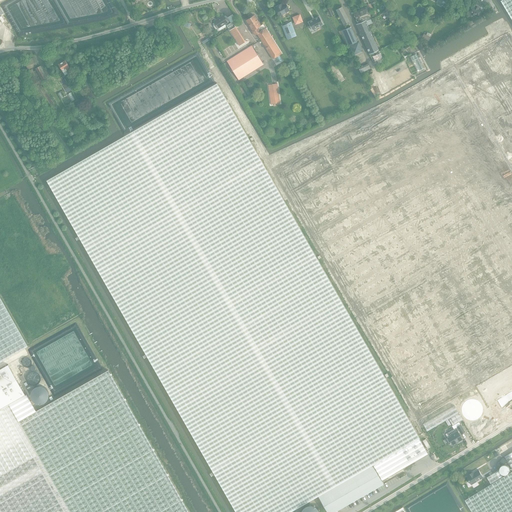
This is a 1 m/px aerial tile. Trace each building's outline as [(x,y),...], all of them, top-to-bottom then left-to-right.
[(511,0),(502,0),(501,1),(511,18),(511,0)] [(281,4),(274,7),(275,8),(274,9),(278,16),(289,10),(285,3),(282,5),(281,4)] [(478,9),(474,7),(470,5),(467,11),(479,17),(482,11),(478,9)] [(330,17),(334,15),(330,6),(325,8),(330,17)] [(344,25),(349,22),(342,7),(336,10),(344,25)] [(369,54),(378,50),(366,21),(370,19),(366,9),(355,14),(359,23),(356,24),(369,54)] [(215,30),(218,28),(229,21),(227,17),(224,15),(223,16),(223,15),(219,18),(214,22),(214,23),(213,24),(213,26),(215,30)] [(255,35),(257,34),(273,59),(281,53),(265,28),(260,31),(257,27),(260,26),(254,15),(253,16),(252,15),(249,17),(250,18),(245,21),(252,31),(252,30),(255,35)] [(307,21),(311,29),(322,23),(318,15),(307,21)] [(290,22),(281,25),(287,39),(296,36),(290,22)] [(239,45),(244,42),(235,27),(230,30),(239,45)] [(348,45),(357,41),(350,27),(341,30),(348,45)] [(388,102),(272,170),(418,419),(475,386),(511,364),(511,34),(510,31),(441,71),(433,75),(388,102)] [(421,38),(428,41),(431,37),(429,36),(431,34),(427,32),(426,35),(423,33),(421,38)] [(353,55),(362,51),(358,41),(349,45),(353,55)] [(239,80),(263,64),(251,46),(227,61),(239,80)] [(416,54),(410,57),(418,72),(423,69),(416,54)] [(28,70),(37,66),(34,57),(24,61),(28,70)] [(68,73),(67,70),(70,68),(65,60),(58,64),(62,70),(65,75),(68,73)] [(369,65),(359,69),(360,73),(361,73),(370,69),(369,65)] [(42,80),(47,78),(40,66),(35,68),(42,80)] [(54,117),(59,113),(40,83),(42,83),(35,70),(33,71),(32,69),(27,71),(32,80),(30,82),(33,87),(37,85),(38,88),(36,89),(54,117)] [(66,93),(71,90),(65,79),(60,82),(66,93)] [(271,104),(275,104),(280,103),(277,83),(268,85),(271,104)] [(88,157),(46,180),(148,359),(211,469),(235,511),(289,511),(318,496),(373,465),(381,480),(428,454),(289,210),(217,84),(194,97),(125,135),(88,157)] [(0,361),(27,346),(0,298),(0,361)] [(511,364),(475,386),(487,407),(511,392),(511,364)] [(8,365),(0,369),(0,409),(9,404),(18,421),(36,411),(26,394),(25,395),(8,365)] [(0,409),(0,511),(188,511),(108,370),(36,411),(18,421),(9,404),(0,409)] [(423,424),(427,431),(449,418),(453,425),(462,420),(454,405),(423,424)] [(464,432),(460,425),(457,427),(448,433),(448,435),(449,437),(447,438),(452,445),(456,443),(456,442),(458,440),(458,441),(461,439),(458,433),(460,432),(461,434),(464,432)] [(373,465),(318,496),(326,511),(334,511),(383,484),(381,480),(373,465)] [(511,511),(511,471),(503,477),(499,470),(492,474),(484,479),(488,486),(465,500),(472,511),(511,511)] [(472,484),(483,477),(478,470),(474,472),(467,476),(468,476),(467,477),(469,481),(470,480),(472,484)]
